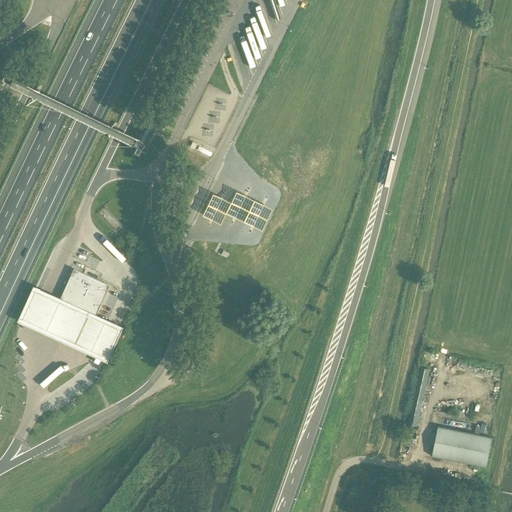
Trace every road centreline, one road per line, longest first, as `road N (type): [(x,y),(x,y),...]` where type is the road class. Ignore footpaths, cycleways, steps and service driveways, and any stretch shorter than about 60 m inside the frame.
road 1 (motorway): [(282,511),(360,276),(430,0)]
road 2 (motorway): [(0,301),(144,0)]
road 3 (motorway): [(110,0),(0,229)]
